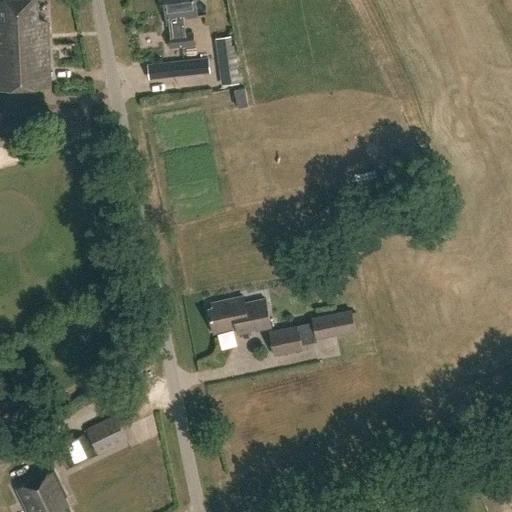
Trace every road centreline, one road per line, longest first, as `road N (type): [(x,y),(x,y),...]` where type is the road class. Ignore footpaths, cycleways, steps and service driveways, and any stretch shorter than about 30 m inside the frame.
road 1 (unclassified): [(199,511),(96,0)]
road 2 (unclassified): [(351,511),(511,434)]
